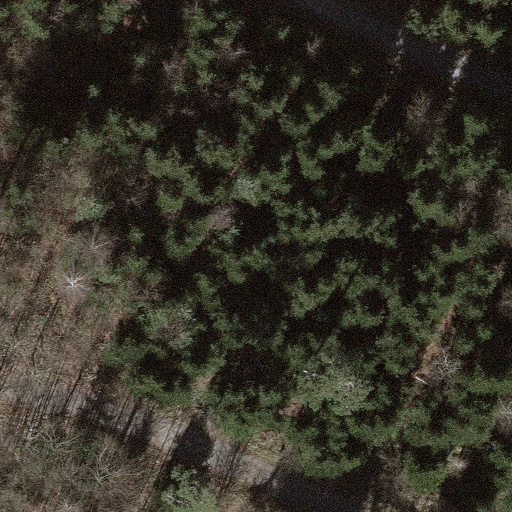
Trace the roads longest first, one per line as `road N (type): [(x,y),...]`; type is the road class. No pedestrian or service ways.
road 1 (track): [(0,382),(231,459),(338,511)]
road 2 (track): [(511,89),(344,0)]
